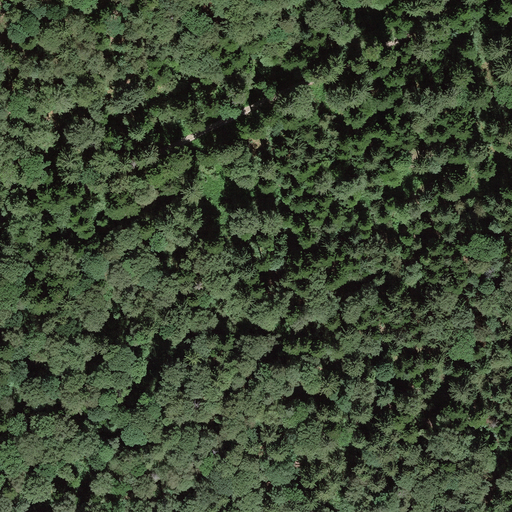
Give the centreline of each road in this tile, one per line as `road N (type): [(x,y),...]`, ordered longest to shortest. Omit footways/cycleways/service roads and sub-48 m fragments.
road 1 (track): [(437,0),(114,177),(0,224)]
road 2 (track): [(511,321),(313,453),(242,511)]
